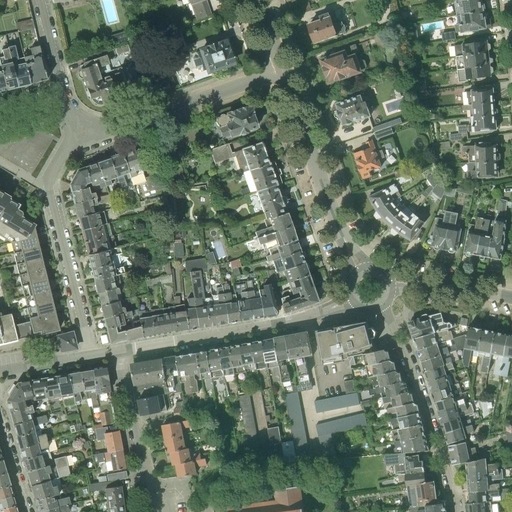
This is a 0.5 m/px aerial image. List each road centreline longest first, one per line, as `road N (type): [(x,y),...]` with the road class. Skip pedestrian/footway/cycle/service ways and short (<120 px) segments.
road 1 (residential): [(116,352),(309,319),(354,301)]
road 2 (residential): [(96,356),(46,189),(78,132)]
road 3 (residential): [(456,511),(413,373),(378,304)]
road 4 (residential): [(358,271),(281,71)]
road 5 (residential): [(78,132),(96,134),(281,71)]
road 6 (residential): [(154,511),(116,352)]
road 7 (residential): [(511,298),(420,281),(387,284)]
